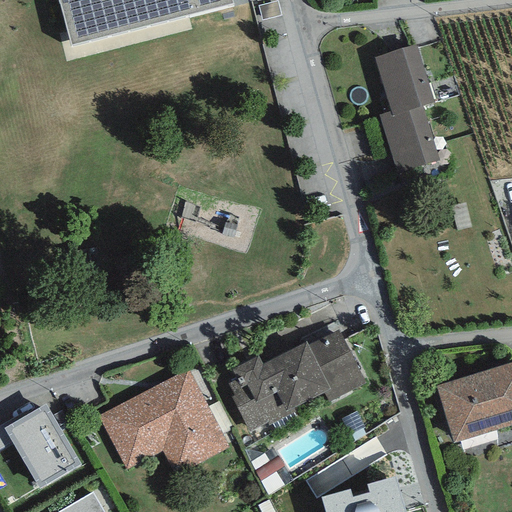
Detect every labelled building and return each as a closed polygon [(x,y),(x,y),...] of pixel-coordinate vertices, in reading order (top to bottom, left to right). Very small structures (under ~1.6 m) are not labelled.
[(231,0),(58,0),(70,45),(233,4),(231,0)] [(415,45),(375,57),(391,112),(392,115),(422,106),(433,103),(415,45)] [(439,161),(422,106),(392,115),(391,112),(378,116),(397,175),(439,161)] [(258,356),(231,370),(236,380),(229,384),(235,395),(231,397),(249,432),(267,422),(269,425),(295,412),(294,409),(324,393),(328,401),(365,382),(338,331),(308,346),(306,342),(262,364),(258,356)] [(511,362),(436,386),(454,444),(511,425),(511,362)] [(188,368),(97,417),(126,470),(163,450),(176,475),(230,447),(188,368)] [(15,422),(4,428),(12,442),(40,489),(80,465),(45,405),(15,422)] [(0,425),(0,448),(12,442),(4,428),(15,422),(13,418),(0,425)] [(322,497),(325,511),(415,511),(407,476),(322,497)] [(104,511),(93,492),(57,511),(104,511)]
